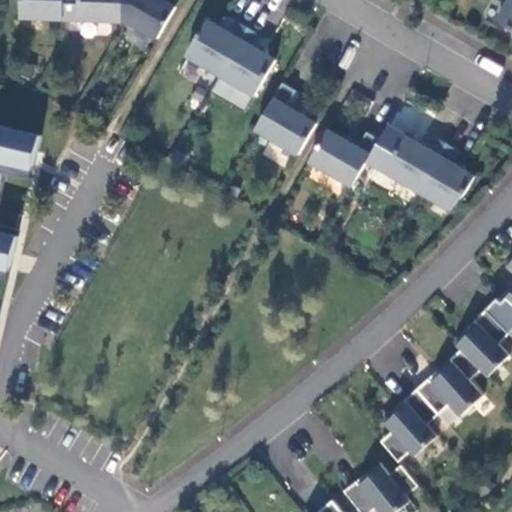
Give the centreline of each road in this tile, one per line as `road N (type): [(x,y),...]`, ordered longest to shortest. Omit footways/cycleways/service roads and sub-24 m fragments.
road 1 (residential): [(145,511),(261,434),(455,261),(511,195)]
road 2 (residential): [(107,157),(41,268),(0,398)]
road 3 (residential): [(340,0),(511,101)]
road 4 (residential): [(0,427),(143,511)]
